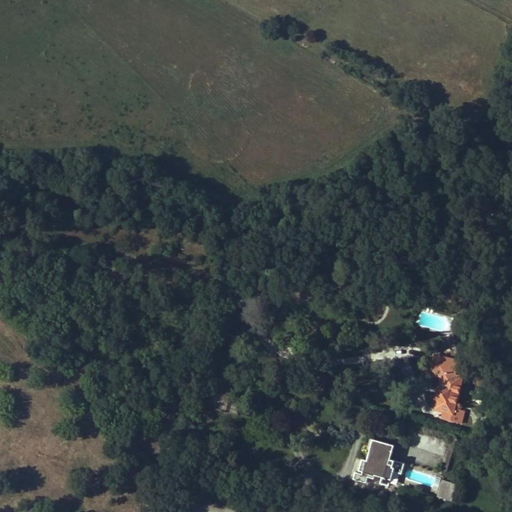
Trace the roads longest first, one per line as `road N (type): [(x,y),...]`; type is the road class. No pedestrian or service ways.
road 1 (unknown): [(222,289),(272,343),(302,361),(336,368),(402,359),(422,393)]
road 2 (unknown): [(0,225),(203,269),(222,289)]
